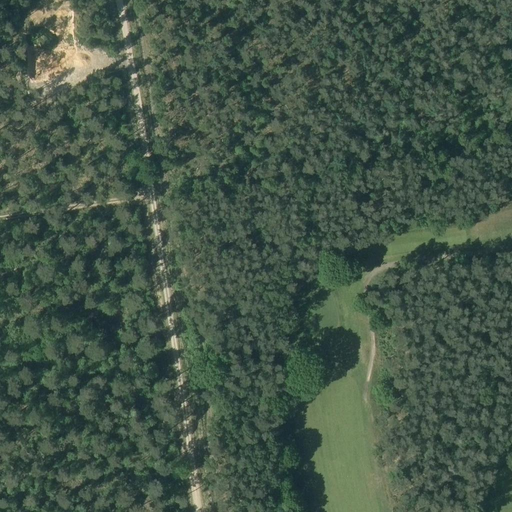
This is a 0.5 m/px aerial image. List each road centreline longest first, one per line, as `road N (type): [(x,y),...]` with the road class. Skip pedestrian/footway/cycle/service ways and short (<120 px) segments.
road 1 (track): [(125,0),(204,511)]
road 2 (track): [(364,395),(372,354),(367,277),(511,233)]
